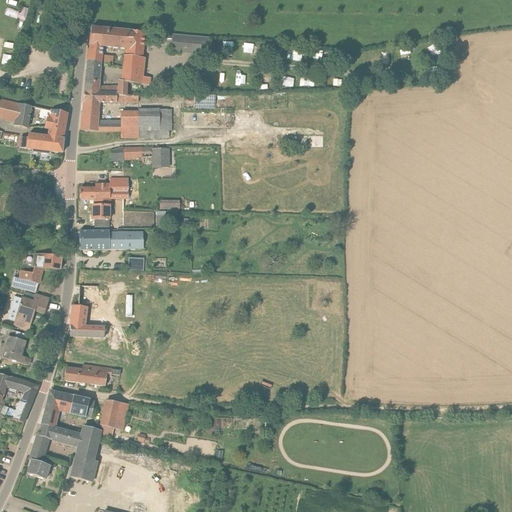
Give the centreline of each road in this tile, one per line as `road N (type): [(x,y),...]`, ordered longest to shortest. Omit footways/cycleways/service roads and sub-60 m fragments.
road 1 (track): [(112,396),(230,410),(511,408)]
road 2 (tertiary): [(45,385),(69,277),(69,176)]
road 3 (tertiary): [(69,176),(86,0)]
road 4 (track): [(199,60),(371,76)]
road 5 (tertiary): [(0,501),(45,385)]
